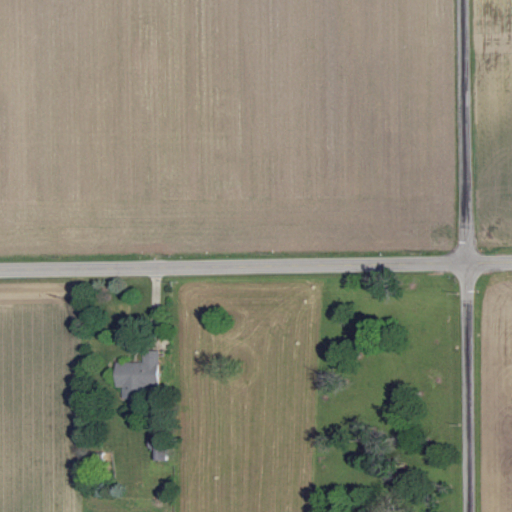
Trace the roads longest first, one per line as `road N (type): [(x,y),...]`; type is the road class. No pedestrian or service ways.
road 1 (residential): [(471,511),(464,0)]
road 2 (tertiary): [(511,262),(0,269)]
